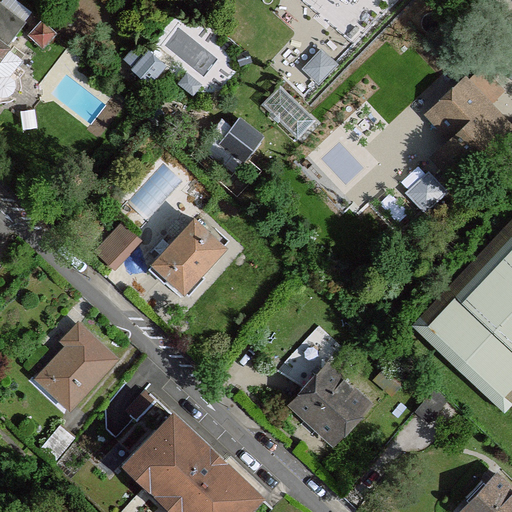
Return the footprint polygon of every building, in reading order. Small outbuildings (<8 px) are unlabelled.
[(0,105),(6,98),(9,98),(10,97),(14,93),(16,90),(16,89),(16,86),(25,74),(18,68),(22,63),(19,60),(6,50),(26,25),(0,4),(0,105)] [(32,36),(35,39),(43,46),(55,34),(46,26),(44,24),(32,36)] [(129,63),(136,69),(147,58),(139,51),(129,63)] [(136,69),(135,71),(150,84),(163,69),(148,56),(147,58),(136,69)] [(468,83),(489,105),(503,92),(482,70),(468,83)] [(457,181),(506,134),(486,113),(492,108),(489,105),(468,83),(467,82),(434,113),(458,139),(442,154),(461,174),(455,179),(457,181)] [(486,113),(506,134),(511,129),(511,128),(492,108),(486,113)] [(257,139),(241,126),(227,143),(244,156),(257,139)] [(511,220),(413,324),(504,412),(511,403),(511,220)] [(195,222),(171,247),(169,247),(161,254),(163,256),(151,271),(165,284),(169,279),(189,298),(206,281),(200,275),(223,250),(195,222)] [(134,243),(121,231),(100,253),(113,265),(134,243)] [(42,380),(57,395),(99,346),(80,328),(66,344),(71,349),(42,380)] [(115,360),(99,346),(57,395),(71,408),(115,360)] [(329,368),(294,406),(332,442),(367,405),(329,368)] [(154,396),(147,390),(127,412),(131,415),(134,418),(154,396)] [(430,423),(449,401),(437,390),(418,413),(430,423)] [(119,428),(90,458),(147,511),(257,511),(267,502),(256,492),(236,511),(188,511),(149,475),(152,471),(133,453),(171,412),(154,396),(134,418),(131,415),(119,428)] [(236,511),(256,492),(221,459),(217,463),(201,448),(205,444),(171,412),(133,453),(152,471),(149,475),(188,511),(236,511)] [(61,428),(43,449),(55,459),(73,439),(67,434),(61,428)] [(511,511),(511,490),(498,477),(463,511),(511,511)]
